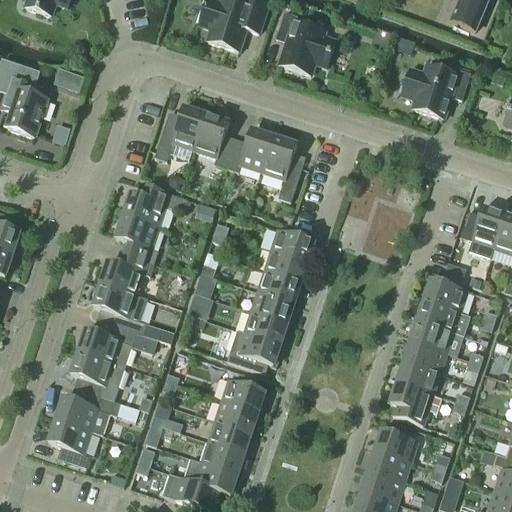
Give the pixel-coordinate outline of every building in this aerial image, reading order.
[(55,9),(67,13),(71,0),(27,0),(30,1),(25,13),(51,22),(55,9)] [(475,37),(490,0),(461,0),(451,27),(475,37)] [(211,35),(208,47),(238,57),(245,35),(257,38),(265,11),(253,7),(251,13),(222,4),(220,9),(207,5),(199,31),(211,35)] [(327,73),(335,47),(322,43),(324,38),(295,28),(297,22),(284,18),(276,45),(287,49),(280,71),(310,81),(314,68),(327,73)] [(0,67),(0,66),(0,90),(8,93),(3,109),(14,112),(7,134),(34,143),(46,105),(30,100),(37,79),(0,67)] [(456,81),(427,71),(424,80),(410,76),(402,101),(415,105),(413,114),(443,124),(450,102),(462,106),(471,79),(458,75),(456,81)] [(168,122),(154,163),(167,167),(169,159),(188,165),(191,156),(194,157),(206,121),(183,113),(179,126),(168,122)] [(206,121),(194,157),(216,164),(214,170),(226,174),(236,145),(225,141),(229,128),(206,121)] [(57,130),(52,145),(65,150),(70,134),(57,130)] [(236,145),(226,174),(238,178),(240,172),(262,179),(274,143),(251,136),(247,148),(236,145)] [(274,143),(262,179),(284,186),(278,204),(290,208),(304,167),(293,163),(297,151),(274,143)] [(167,190),(179,195),(183,183),(171,179),(167,190)] [(188,206),(147,192),(143,203),(130,199),(123,222),(158,234),(166,212),(183,218),(188,206)] [(204,211),(201,220),(213,224),(216,215),(204,211)] [(494,255),(506,219),(494,215),(493,216),(482,213),(480,221),(468,218),(460,243),(471,247),(468,258),(490,265),(493,255),(494,255)] [(0,256),(12,260),(20,238),(7,233),(11,222),(0,218),(0,256)] [(511,221),(506,219),(494,255),(511,260),(511,221)] [(154,270),(158,258),(151,255),(158,234),(123,222),(115,245),(128,249),(124,260),(154,270)] [(217,230),(214,238),(226,242),(228,234),(217,230)] [(307,269),(309,262),(312,262),(316,248),(279,236),(271,257),(307,269)] [(214,238),(211,247),(223,250),(226,242),(214,238)] [(0,281),(5,283),(12,260),(0,256),(0,281)] [(303,290),(307,277),(305,276),(307,269),(271,257),(265,277),(303,290)] [(150,282),(154,270),(124,260),(121,271),(108,267),(100,290),(136,302),(136,301),(143,280),(150,282)] [(203,272),(201,279),(213,283),(215,276),(203,272)] [(293,310),(296,303),(298,303),(303,290),(265,277),(258,298),(293,310)] [(201,279),(198,287),(210,291),(213,283),(201,279)] [(460,318),(467,297),(431,285),(428,293),(426,293),(422,306),(460,318)] [(136,302),(100,290),(93,313),(106,317),(102,328),(136,340),(142,342),(147,329),(140,327),(148,305),(136,301),(136,302)] [(289,331),(293,318),(291,317),(293,310),(258,298),(251,318),(289,331)] [(453,338),(460,318),(422,306),(417,318),(419,320),(417,327),(453,338)] [(190,312),(187,320),(199,324),(202,316),(190,312)] [(485,317),(482,325),(494,329),(497,321),(485,317)] [(280,351),(282,344),(285,344),(289,331),(251,318),(244,339),(280,351)] [(187,320),(184,331),(195,335),(196,332),(199,324),(187,320)] [(494,329),(482,325),(479,334),(491,338),(494,329)] [(446,359),(453,338),(417,327),(415,334),(412,334),(408,347),(446,359)] [(136,340),(102,328),(98,339),(85,335),(78,358),(124,373),(131,351),(132,352),(136,340)] [(280,351),(244,339),(236,336),(230,358),(227,367),(265,380),(268,370),(275,373),(280,359),(278,357),(280,351)] [(439,380),(446,359),(408,347),(404,359),(406,361),(404,368),(439,380)] [(113,407),(124,373),(78,358),(70,381),(83,385),(79,396),(113,407)] [(472,358),(469,366),(480,370),(483,362),(472,358)] [(480,370),(469,366),(466,375),(477,379),(480,370)] [(488,367),(483,380),(493,383),(497,370),(488,367)] [(433,400),(439,380),(404,368),(401,375),(399,375),(395,388),(433,400)] [(168,379),(165,388),(176,392),(179,383),(168,379)] [(260,419),(264,407),(262,405),(265,397),(229,385),(222,407),(260,419)] [(165,388),(162,397),(173,400),(176,392),(165,388)] [(441,403),(433,400),(395,388),(390,400),(392,402),(390,410),(395,411),(392,421),(422,431),(427,416),(436,418),(441,403)] [(113,407),(79,396),(76,407),(63,403),(55,426),(91,438),(102,441),(109,420),(116,422),(120,409),(113,407)] [(458,399),(455,408),(467,411),(470,403),(458,399)] [(142,403),(138,415),(148,418),(152,406),(142,403)] [(251,439),(253,432),(256,432),(260,419),(222,407),(215,427),(251,439)] [(467,411),(455,408),(452,416),(464,420),(467,411)] [(154,421),(151,429),(163,433),(166,424),(154,421)] [(86,474),(90,461),(84,459),(91,438),(55,426),(48,449),(61,453),(57,464),(86,474)] [(246,461),(251,448),(249,446),(251,439),(215,427),(208,448),(246,461)] [(151,429),(148,438),(160,442),(163,433),(151,429)] [(410,468),(417,447),(381,435),(379,443),(376,443),(372,456),(410,468)] [(237,480),(240,473),(242,473),(246,461),(208,448),(202,468),(237,480)] [(143,454),(138,470),(149,474),(155,457),(143,454)] [(403,489),(410,468),(372,456),(368,469),(370,470),(368,477),(403,489)] [(511,502),(511,477),(511,472),(511,464),(506,463),(506,462),(496,459),(492,471),(502,474),(494,497),(511,502)] [(232,503),(233,501),(237,489),(235,487),(237,480),(202,468),(190,465),(184,484),(183,485),(225,499),(224,500),(232,503)] [(436,467),(433,476),(444,480),(447,471),(436,467)] [(138,470),(135,478),(146,482),(149,474),(138,470)] [(433,476),(430,485),(441,488),(444,480),(433,476)] [(397,509),(403,489),(368,477),(365,484),(363,484),(359,497),(397,509)] [(225,499),(183,485),(169,480),(162,501),(173,505),(193,511),(220,511),(224,500),(225,499)] [(395,511),(397,509),(359,497),(354,510),(356,511),(395,511)] [(511,511),(511,502),(494,497),(488,511),(511,511)]
